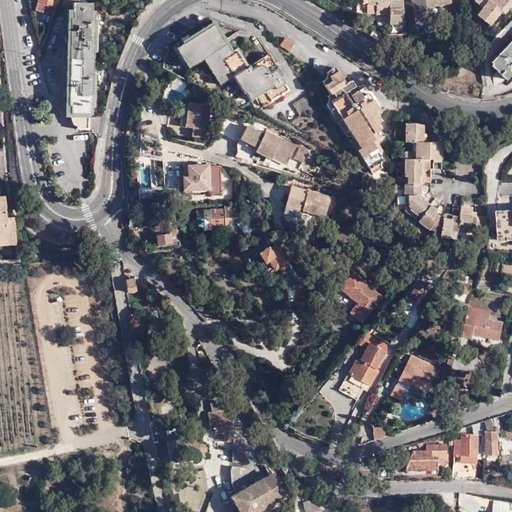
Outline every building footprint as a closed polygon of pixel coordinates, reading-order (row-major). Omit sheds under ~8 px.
[(360,0),(361,1),(373,1),(373,9),(387,9),(388,20),(400,20),(400,0),(360,0)] [(410,0),(414,16),(428,13),(426,2),(436,0),(410,0)] [(469,0),(467,2),(480,13),(489,3),(493,6),(498,0),(469,0)] [(75,114),(76,128),(89,129),(89,113),(93,113),(92,15),(88,15),(88,4),(69,4),(69,20),(65,20),(66,106),(69,106),(69,114),(75,114)] [(282,67),(276,59),(272,63),(261,47),(246,56),(236,38),(230,42),(212,14),(174,38),(187,58),(202,48),(219,73),(230,67),(241,84),(243,82),(248,90),(253,87),(260,97),(286,81),(278,69),(282,67)] [(294,43),(285,37),(280,45),(289,51),(294,43)] [(511,39),(492,62),(505,75),(511,67),(511,39)] [(272,63),(276,59),(266,44),(261,47),(272,63)] [(350,81),(346,84),(337,71),(329,76),(332,81),(325,85),(331,94),(333,93),(335,97),(331,100),(360,147),(357,150),(370,170),(384,161),(371,143),(384,135),(377,125),(380,122),(376,115),(379,113),(367,94),(362,98),(350,81)] [(304,88),(291,96),(298,107),(311,99),(304,88)] [(188,94),(187,104),(185,119),(191,120),(191,129),(205,131),(208,97),(188,94)] [(185,119),(187,104),(180,103),(179,118),(185,119)] [(237,114),(223,107),(214,124),(229,132),(237,114)] [(417,135),(426,135),(426,119),(416,117),(407,116),(407,135),(417,135)] [(274,146),(288,153),(295,138),(265,122),(263,126),(246,117),(241,131),(247,134),(257,139),(255,142),(272,150),(274,146)] [(257,139),(247,134),(246,137),(255,142),(257,139)] [(295,138),(298,139),(293,150),(302,154),(309,141),(295,134),(294,137),(295,138)] [(444,135),(426,135),(417,135),(417,145),(417,152),(423,153),(431,153),(444,153),(444,135)] [(286,157),(288,153),(274,146),(272,150),(286,157)] [(410,167),(410,176),(423,176),(426,177),(426,166),(423,166),(423,163),(423,153),(417,152),(407,152),(407,167),(410,167)] [(423,153),(423,163),(431,163),(431,156),(431,153),(423,153)] [(206,181),(206,185),(219,184),(219,182),(224,182),(224,174),(218,173),(216,159),(205,159),(205,158),(196,158),(196,155),(179,156),(179,162),(186,162),(186,171),(180,172),(181,183),(206,181)] [(289,176),(283,195),(294,197),(323,205),(328,187),(289,176)] [(410,176),(407,176),(408,189),(409,189),(410,199),(412,201),(410,203),(421,212),(432,198),(433,196),(423,189),(423,176),(410,176)] [(294,197),(283,195),(282,201),(292,204),(294,197)] [(208,202),(209,221),(230,220),(230,215),(229,206),(229,198),(223,198),(223,202),(208,202)] [(421,212),(419,214),(429,222),(437,223),(436,227),(442,227),(444,211),(436,205),(438,203),(432,198),(421,212)] [(461,208),(459,223),(471,224),(471,220),(475,220),(475,223),(487,223),(487,207),(473,208),(473,199),(462,198),(462,202),(461,208)] [(511,228),(511,198),(500,199),(499,228),(511,228)] [(173,234),(174,237),(181,235),(179,223),(174,224),(170,201),(156,202),(159,229),(153,230),(154,236),(173,234)] [(121,204),(121,212),(136,211),(136,202),(121,204)] [(150,203),(153,230),(159,229),(156,202),(150,203)] [(229,206),(230,215),(241,214),(241,206),(229,206)] [(444,211),(442,227),(442,229),(457,231),(459,223),(461,208),(445,206),(444,211)] [(0,231),(2,231),(2,237),(11,237),(10,214),(0,214),(0,210),(0,207),(0,231)] [(294,237),(290,230),(258,246),(262,254),(259,255),(265,265),(274,260),(276,265),(284,260),(282,257),(286,254),(281,244),(294,237)] [(473,274),(461,267),(457,274),(460,276),(453,289),(462,294),(473,274)] [(326,287),(358,314),(378,292),(349,268),(337,281),(334,278),(326,287)] [(427,280),(420,274),(408,289),(415,294),(427,280)] [(135,278),(126,279),(128,292),(137,291),(135,278)] [(489,304),(467,301),(462,329),(471,332),(472,328),(500,332),(502,314),(488,312),(489,304)] [(472,328),(471,332),(499,336),(500,332),(472,328)] [(388,347),(373,338),(360,361),(357,359),(339,390),(357,400),(363,389),(366,391),(378,371),(375,369),(388,347)] [(437,378),(441,371),(411,355),(390,395),(401,401),(406,391),(419,398),(431,375),(437,378)] [(227,412),(224,402),(217,403),(215,395),(207,396),(208,404),(203,405),(206,422),(210,421),(211,427),(219,426),(220,434),(229,433),(230,430),(229,425),(231,424),(230,423),(227,412)] [(485,432),(494,429),(491,419),(472,424),(474,434),(461,434),(461,440),(454,439),(453,455),(460,455),(477,456),(478,435),(485,435),(486,455),(497,454),(496,432),(485,432)] [(389,435),(388,426),(372,427),(374,440),(389,435)] [(195,435),(194,428),(165,432),(168,462),(198,458),(197,448),(203,447),(201,434),(195,435)] [(431,470),(431,456),(437,456),(437,457),(447,457),(446,444),(426,444),(426,451),(413,451),(405,470),(431,470)] [(477,464),(477,456),(460,455),(460,463),(477,464)] [(388,464),(377,465),(378,481),(389,480),(388,464)] [(278,511),(280,511),(275,502),(283,498),(282,496),(284,495),(272,475),(270,476),(270,474),(257,482),(251,470),(245,469),(245,468),(232,466),(231,474),(232,482),(236,493),(230,497),(238,511),(278,511)] [(315,511),(321,511),(319,505),(315,500),(303,503),(305,511),(315,511)]
